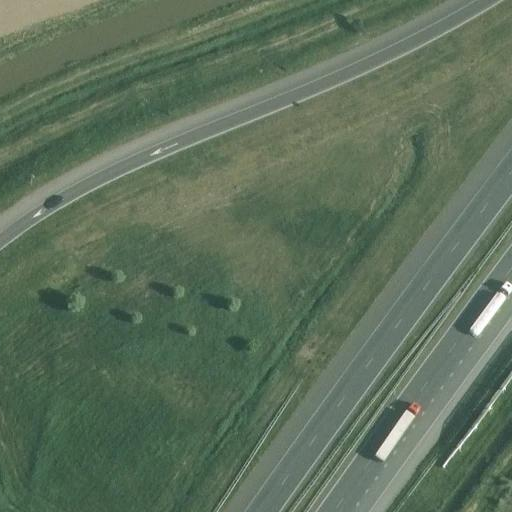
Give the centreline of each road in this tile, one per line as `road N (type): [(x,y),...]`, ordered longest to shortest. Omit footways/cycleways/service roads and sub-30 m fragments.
road 1 (motorway): [(491,0),(340,79),(98,179),(0,243)]
road 2 (motorway): [(511,175),(263,511)]
road 3 (motorway): [(338,511),(511,285)]
